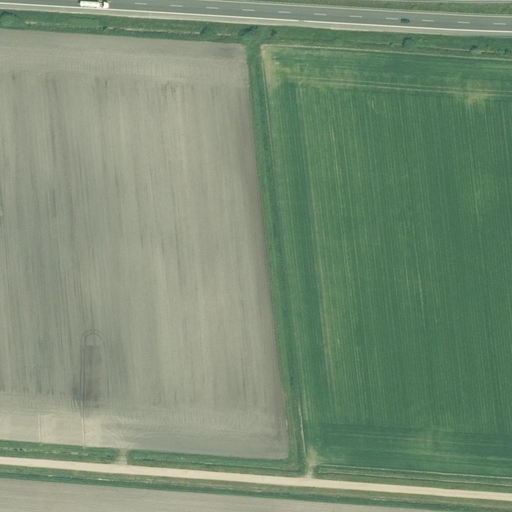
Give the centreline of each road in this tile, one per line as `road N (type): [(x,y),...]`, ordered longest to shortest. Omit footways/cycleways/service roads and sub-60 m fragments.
road 1 (unclassified): [(0,462),(511,498)]
road 2 (trunk): [(57,0),(511,25)]
